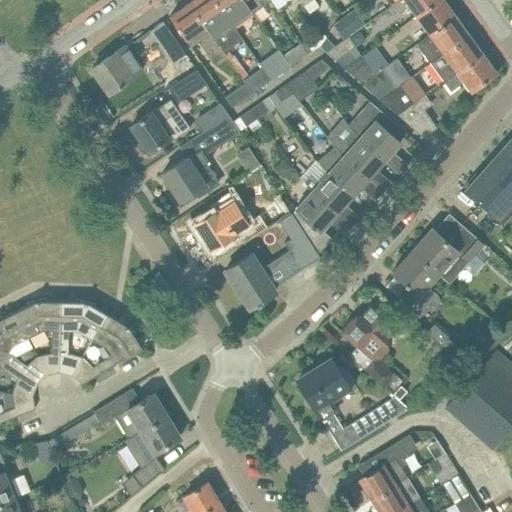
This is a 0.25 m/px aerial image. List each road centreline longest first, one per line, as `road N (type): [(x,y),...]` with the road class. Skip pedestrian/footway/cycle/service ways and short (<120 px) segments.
road 1 (unclassified): [(236,369),(373,251),(511,94)]
road 2 (unclassified): [(213,335),(39,63)]
road 3 (unclassified): [(259,511),(207,426),(216,389),(236,369)]
road 4 (unclassified): [(69,403),(213,335)]
road 5 (residential): [(310,483),(236,369)]
